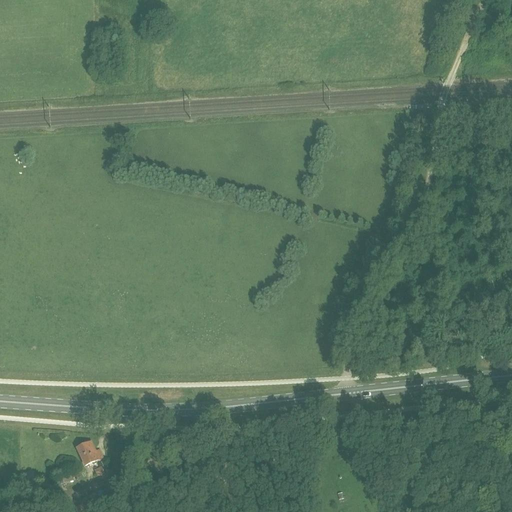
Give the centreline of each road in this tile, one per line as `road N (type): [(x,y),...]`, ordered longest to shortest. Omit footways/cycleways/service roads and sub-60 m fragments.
road 1 (track): [(412,511),(351,393),(347,349),(371,289),(417,216),(443,96),(482,0)]
road 2 (primary): [(511,375),(200,409),(0,401)]
